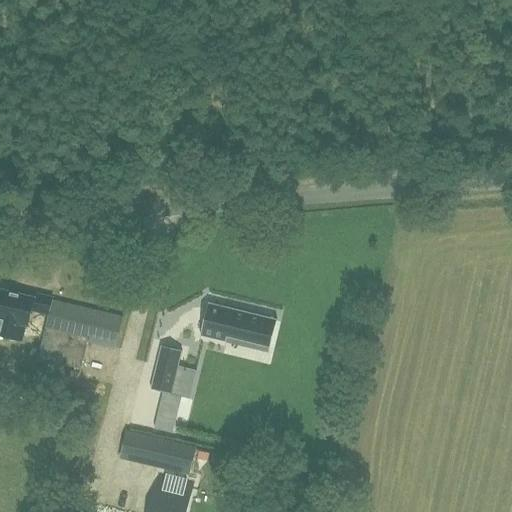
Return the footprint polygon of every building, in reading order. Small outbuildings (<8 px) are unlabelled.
[(52,315),(55,301),(56,300),(52,299),(18,291),(17,294),(0,290),(0,317),(28,324),(31,310),(48,314),(52,315)] [(114,349),(121,318),(55,301),(52,315),(48,314),(37,359),(81,370),(88,342),(114,349)] [(208,303),(200,336),(225,342),(227,338),(258,345),(265,317),(208,303)] [(182,351),(161,346),(156,366),(177,371),(182,351)] [(172,433),(181,397),(171,394),(163,392),(154,428),(172,433)] [(177,443),(168,478),(189,483),(192,469),(229,478),(234,458),(177,443)] [(186,498),(182,511),(216,511),(218,506),(186,498)]
